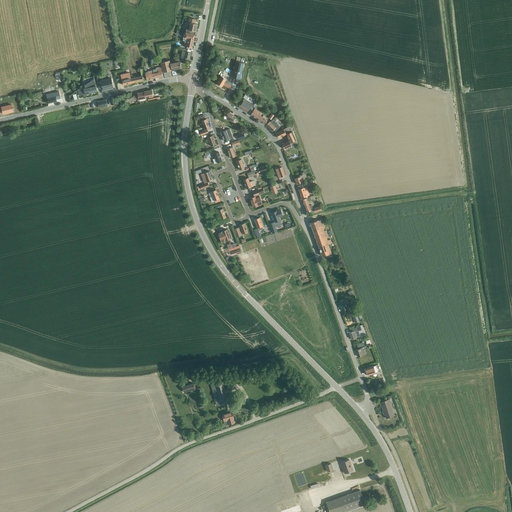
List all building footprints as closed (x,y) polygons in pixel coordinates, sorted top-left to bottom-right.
[(186,30),(185,32),(195,34),(197,24),(194,24),(195,19),(188,18),(187,26),(189,27),(188,30),(186,30)] [(195,34),(185,32),(184,38),(187,38),(186,43),(183,43),(183,46),(192,48),(195,34)] [(181,48),(180,50),(182,51),(181,58),(189,60),(191,53),(186,52),(186,49),(181,48)] [(169,60),(160,62),(163,72),(170,71),(180,68),(179,62),(170,64),(169,60)] [(232,77),(240,79),(243,63),(235,61),(232,77)] [(145,66),(143,66),(144,68),(145,74),(146,80),(154,78),(153,70),(152,70),(147,71),(145,66)] [(156,69),(153,70),(152,70),(153,70),(154,78),(162,76),(160,67),(156,68),(156,69)] [(131,72),(129,73),(130,75),(129,75),(130,79),(131,83),(143,80),(146,80),(145,74),(144,68),(140,69),(142,75),(142,76),(135,77),(135,76),(132,76),(131,72)] [(223,85),(229,89),(232,83),(226,79),(221,75),(216,83),(222,87),(223,85)] [(82,88),(77,89),(79,96),(83,94),(83,93),(85,93),(85,94),(97,91),(94,76),(93,76),(94,79),(92,80),(92,79),(85,84),(84,85),(85,88),(82,89),(82,88)] [(102,90),(113,87),(111,78),(100,81),(97,82),(99,89),(102,88),(102,90)] [(137,93),(138,98),(145,96),(145,98),(153,96),(151,90),(144,91),(137,93)] [(59,91),(46,94),(47,98),(48,103),(57,101),(56,99),(61,98),(59,91)] [(244,98),(243,100),(238,107),(247,112),(250,108),(251,109),(254,104),(244,98)] [(13,112),(12,105),(2,107),(3,114),(13,112)] [(253,111),(250,115),(256,119),(257,119),(260,115),(262,113),(255,108),(253,111)] [(236,117),(228,112),(226,116),(229,118),(228,120),(232,122),(236,117)] [(260,115),(257,119),(258,120),(262,122),(265,124),(267,120),(265,119),(266,118),(263,116),(262,117),(260,115)] [(201,121),(205,130),(200,132),(201,135),(208,133),(207,129),(210,128),(206,119),(201,121)] [(269,122),(266,125),(269,128),(272,131),(274,129),(276,131),(280,127),(273,119),(271,122),(270,121),(269,122)] [(290,126),(276,133),(276,134),(278,138),(286,134),(288,138),(289,140),(282,144),(283,146),(282,147),(284,150),(292,146),(290,143),(295,140),(294,138),(296,138),(293,131),(292,132),(290,126)] [(227,130),(221,132),(224,141),(231,139),(233,138),(231,133),(230,129),(227,130)] [(208,137),(211,146),(216,144),(213,135),(208,137)] [(227,149),(230,158),(235,156),(232,147),(227,149)] [(219,152),(214,154),(217,163),(222,161),(219,152)] [(204,153),(199,154),(199,156),(203,155),(205,158),(204,158),(205,161),(209,159),(208,156),(210,156),(209,153),(205,155),(204,153)] [(236,161),(240,170),(244,168),(241,159),(236,161)] [(200,189),(201,190),(204,188),(209,186),(207,182),(212,180),(209,171),(201,174),(204,183),(198,185),(200,189)] [(301,179),(307,177),(305,174),(298,176),(298,177),(295,178),(297,184),(303,182),(301,179)] [(243,180),(246,189),(251,187),(248,178),(243,180)] [(298,186),(302,198),(309,195),(306,187),(305,188),(303,184),(298,186)] [(212,196),(210,197),(212,202),(214,201),(219,199),(216,190),(211,192),(212,196)] [(260,197),(256,198),(255,196),(250,198),(253,207),(262,204),(260,197)] [(302,200),(306,210),(306,211),(313,209),(311,205),(309,205),(308,201),(311,200),(310,197),(302,200)] [(218,210),(221,219),(226,217),(223,208),(218,210)] [(274,222),(269,224),(273,233),(277,231),(275,227),(282,225),(280,220),(279,217),(282,215),(280,210),(277,211),(272,213),(275,222),(274,222)] [(259,218),(254,220),(257,229),(254,230),(256,236),(257,238),(261,237),(258,231),(263,229),(259,218)] [(332,243),(331,240),(330,239),(327,240),(326,237),(328,237),(326,230),(324,230),(323,228),(325,228),(322,219),(318,220),(310,223),(318,246),(322,256),(331,253),(328,244),(332,243)] [(218,233),(221,242),(230,238),(227,229),(218,233)] [(228,248),(228,247),(224,248),(224,250),(223,250),(223,252),(225,251),(225,252),(229,251),(230,254),(241,250),(239,245),(235,246),(235,245),(228,248)] [(338,301),(341,310),(348,308),(345,299),(338,301)] [(351,332),(349,332),(351,339),(358,336),(360,336),(358,332),(358,331),(362,329),(360,325),(357,327),(350,329),(351,332)] [(362,348),(356,350),(358,357),(365,354),(364,350),(363,350),(362,348)] [(380,371),(378,364),(365,369),(368,375),(380,371)] [(210,382),(216,402),(227,399),(222,378),(210,382)] [(182,386),(184,392),(195,389),(194,383),(182,386)] [(382,406),(386,418),(394,415),(393,411),(392,411),(389,403),(391,403),(389,399),(380,403),(381,406),(382,406)] [(229,424),(234,422),(233,418),(234,418),(232,412),(223,415),(224,420),(226,425),(229,424)] [(345,473),(353,471),(349,459),(341,462),(345,473)] [(327,502),(330,511),(342,511),(365,504),(360,490),(327,502)]
